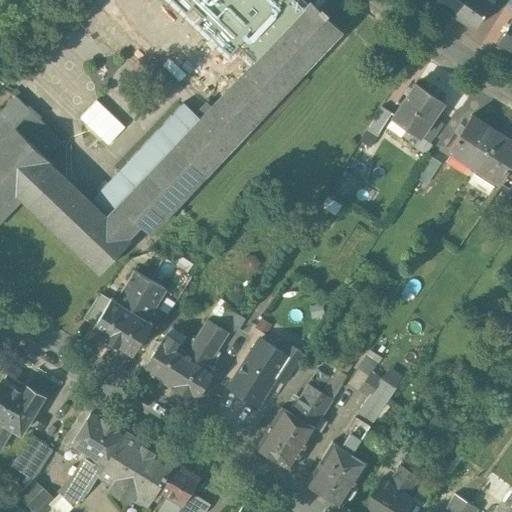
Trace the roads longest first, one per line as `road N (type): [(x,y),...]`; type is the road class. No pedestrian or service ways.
road 1 (residential): [(319,511),(0,312)]
road 2 (residential): [(511,89),(379,0)]
